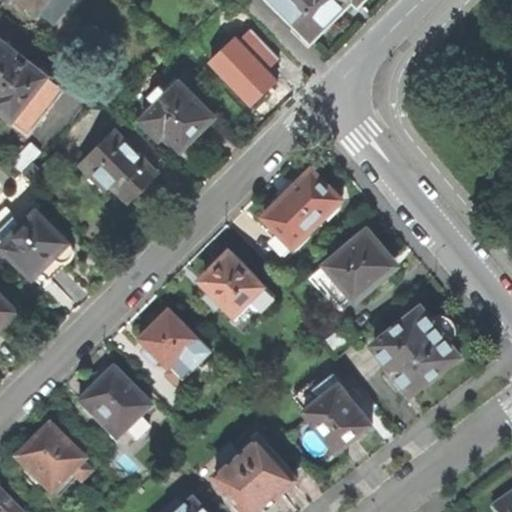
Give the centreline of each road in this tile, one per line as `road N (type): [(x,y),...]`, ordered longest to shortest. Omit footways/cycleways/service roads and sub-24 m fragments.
road 1 (residential): [(329,91),(0,412)]
road 2 (residential): [(329,91),(511,316)]
road 3 (residential): [(511,410),(382,511)]
road 4 (residential): [(420,0),(329,91)]
